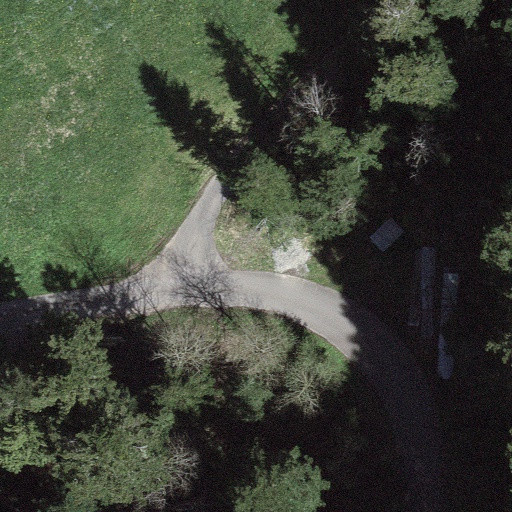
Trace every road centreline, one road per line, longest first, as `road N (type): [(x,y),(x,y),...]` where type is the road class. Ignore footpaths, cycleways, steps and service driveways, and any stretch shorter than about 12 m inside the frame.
road 1 (unclassified): [(0,322),(157,297),(265,298),(338,316),(387,353),(415,402),(428,511)]
road 2 (track): [(389,0),(157,297)]
